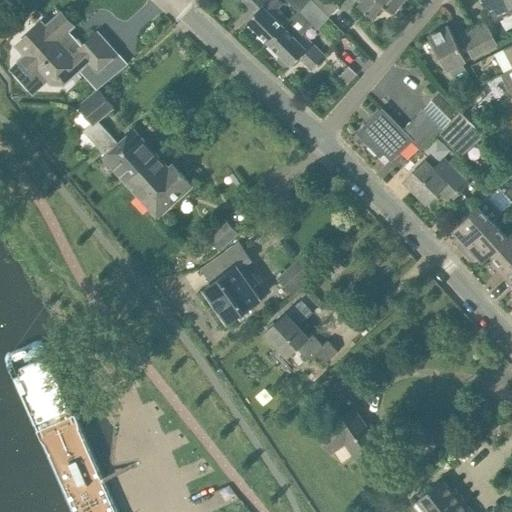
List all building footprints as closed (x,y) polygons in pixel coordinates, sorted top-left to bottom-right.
[(268,42),(291,20),(279,8),(284,3),(281,0),(243,0),(255,12),(247,21),(268,42)] [(291,20),(268,42),(280,54),(278,56),(278,60),(283,65),(287,65),(289,63),(291,65),(300,57),(313,69),(326,56),(302,34),(312,24),(317,29),(329,17),(311,0),(309,0),(299,11),(299,12),(291,20)] [(288,0),(288,1),(299,11),(309,0),(288,0)] [(329,17),(340,6),(334,0),(311,0),(329,17)] [(362,0),(357,6),(372,18),(384,5),(393,12),(403,0),(362,0)] [(511,0),(484,0),(489,12),(492,18),(495,19),(511,13),(511,11),(511,9),(511,7),(511,6),(511,0)] [(22,58),(12,67),(34,91),(46,79),(51,84),(64,85),(69,80),(68,79),(79,69),(82,67),(82,66),(89,59),(98,69),(109,60),(116,53),(114,50),(98,32),(83,46),(80,49),(82,51),(74,57),(58,39),(68,30),(73,25),(61,12),(46,26),(42,22),(17,45),(26,55),(22,58)] [(486,50),(498,44),(486,20),(474,27),(486,50)] [(486,50),(474,27),(460,34),(464,41),(458,44),(448,25),(428,35),(446,70),(449,69),(453,76),(466,69),(463,62),(486,50)] [(494,30),(499,40),(508,35),(503,26),(494,30)] [(349,66),(342,73),(350,81),(357,73),(349,66)] [(511,68),(501,74),(511,93),(511,92),(511,68)] [(83,130),(101,149),(114,137),(98,119),(114,106),(99,88),(78,105),(86,115),(92,121),(83,130)] [(382,109),(358,133),(360,134),(359,138),(362,142),(366,141),(380,155),(384,152),(392,159),(411,140),(421,149),(438,132),(442,127),(424,108),(411,121),(403,129),(382,109)] [(479,110),(472,113),(479,120),(483,118),(484,111),(482,108),(479,110)] [(442,127),(438,132),(452,146),(461,156),(483,134),(474,125),(461,110),(455,116),(452,119),(451,119),(442,127)] [(119,142),(114,137),(101,149),(106,154),(103,156),(126,181),(126,180),(156,153),(133,129),(131,130),(132,131),(119,142)] [(423,155),(434,163),(448,144),(436,136),(423,155)] [(511,142),(505,147),(503,148),(511,157),(511,142)] [(126,180),(158,216),(193,185),(173,163),(169,167),(156,153),(126,180)] [(426,159),(405,180),(426,202),(439,189),(450,200),(452,198),(458,204),(465,196),(459,190),(467,182),(466,181),(448,163),(444,159),(435,168),(426,159)] [(500,172),(488,184),(495,191),(507,180),(500,172)] [(468,245),(493,221),(502,213),(487,196),(478,205),(453,228),(458,234),(453,239),(459,246),(465,241),(468,245)] [(218,250),(238,232),(226,219),(207,237),(218,250)] [(509,238),(509,237),(493,221),(468,245),(471,249),(466,253),(473,261),(478,256),(483,261),(492,253),(491,252),(509,238)] [(507,269),(511,264),(511,233),(509,237),(509,238),(491,252),(492,253),(496,258),(491,263),(497,270),(503,265),(507,269)] [(239,242),(202,268),(212,282),(205,286),(206,287),(229,320),(259,299),(252,289),(260,283),(252,273),(251,270),(243,276),(238,269),(246,263),(251,260),(239,242)] [(332,278),(344,266),(337,259),(325,271),(332,278)] [(289,267),(278,278),(294,295),(305,284),(289,267)] [(274,343),(275,342),(288,355),(297,347),(308,360),(311,357),(321,367),(322,366),(321,366),(337,351),(338,352),(339,351),(328,339),(327,340),(328,340),(323,344),(312,332),(307,336),(287,313),(266,332),(269,335),(268,337),(274,343)] [(337,401),(352,391),(353,391),(344,378),(328,389),(337,401)] [(371,447),(381,440),(382,440),(378,435),(377,435),(370,425),(367,427),(354,409),(340,418),(336,412),(314,426),(331,451),(346,441),(357,457),(363,453),(364,454),(372,448),(371,447)] [(383,469),(395,483),(414,466),(402,452),(383,469)] [(423,497),(417,501),(417,502),(424,511),(431,511),(433,510),(434,511),(473,511),(458,492),(455,494),(443,480),(422,496),(423,497)] [(507,511),(501,503),(489,511),(507,511)]
